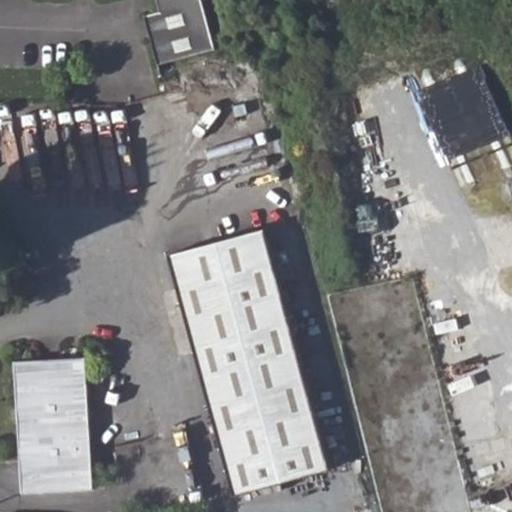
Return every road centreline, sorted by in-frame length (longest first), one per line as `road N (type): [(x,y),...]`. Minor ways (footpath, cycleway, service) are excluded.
road 1 (unknown): [(0,326),(141,263)]
road 2 (unknown): [(141,263),(172,408)]
road 3 (unknown): [(96,127),(141,263)]
road 4 (unknown): [(141,263),(177,210),(194,144)]
